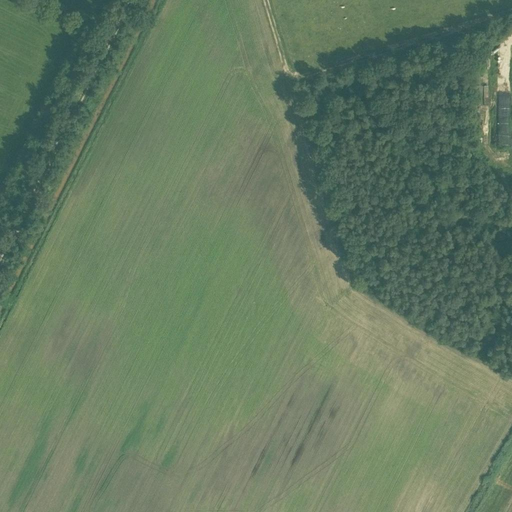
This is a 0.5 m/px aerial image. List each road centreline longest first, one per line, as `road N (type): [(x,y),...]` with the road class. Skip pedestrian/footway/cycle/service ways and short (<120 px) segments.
road 1 (track): [(268,0),(287,64),(305,79),(511,14)]
road 2 (track): [(130,0),(0,262)]
